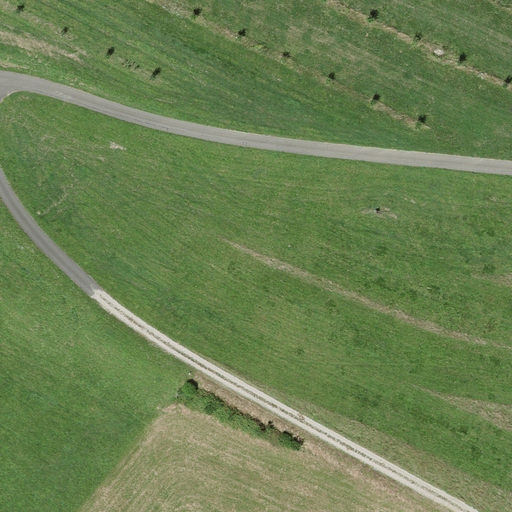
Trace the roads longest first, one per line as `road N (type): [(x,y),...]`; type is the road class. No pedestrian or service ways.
road 1 (track): [(0,179),(30,228),(90,291),(199,367),(462,511)]
road 2 (residential): [(511,167),(160,127),(0,78)]
